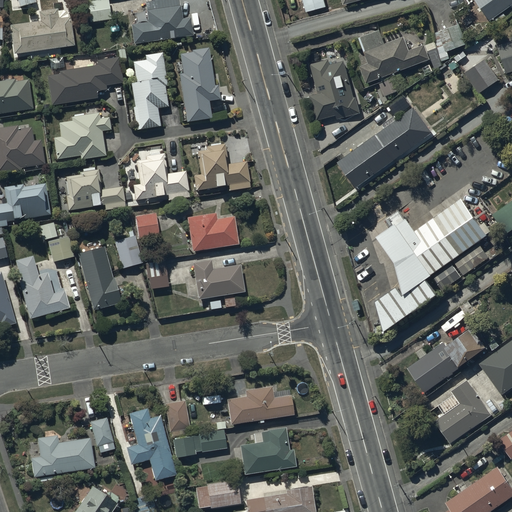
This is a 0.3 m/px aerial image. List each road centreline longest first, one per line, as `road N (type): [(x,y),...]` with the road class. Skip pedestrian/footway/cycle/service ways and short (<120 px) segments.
road 1 (residential): [(331,324),(0,378)]
road 2 (secondary): [(331,324),(276,120)]
road 3 (secondary): [(382,511),(331,324)]
road 4 (residential): [(131,138),(276,120)]
road 5 (secondary): [(276,120),(243,0)]
